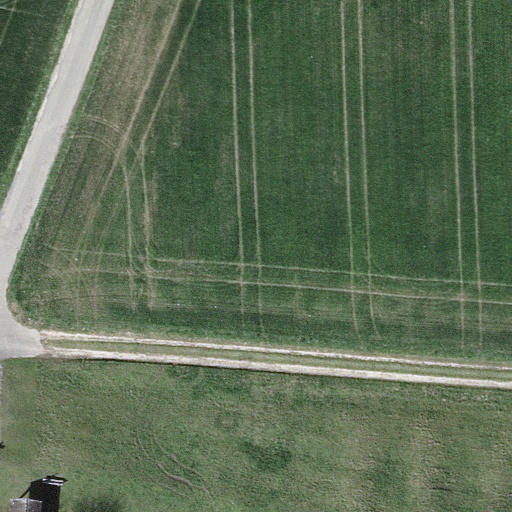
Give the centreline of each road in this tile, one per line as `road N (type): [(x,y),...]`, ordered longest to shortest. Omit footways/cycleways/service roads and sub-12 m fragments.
road 1 (track): [(0,340),(511,375)]
road 2 (unclassified): [(0,238),(97,0)]
